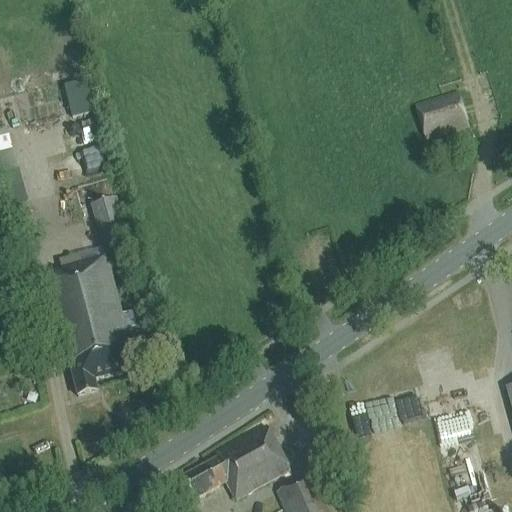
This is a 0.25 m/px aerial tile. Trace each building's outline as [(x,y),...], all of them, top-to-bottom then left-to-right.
[(88,87),(67,91),(72,115),(93,111),(88,87)] [(427,140),(468,128),(458,96),(417,109),(427,140)] [(0,131),(0,155),(14,152),(9,129),(0,131)] [(117,201),(90,208),(103,252),(129,245),(117,201)] [(66,368),(70,367),(78,398),(97,393),(95,383),(131,372),(103,263),(100,253),(62,264),(64,275),(45,281),(66,368)] [(144,358),(155,355),(150,337),(139,340),(144,358)] [(236,503),(290,473),(288,470),(289,470),(266,428),(216,456),(218,460),(182,480),(195,503),(225,486),(236,503)] [(282,511),(324,511),(312,481),(276,495),(282,511)]
